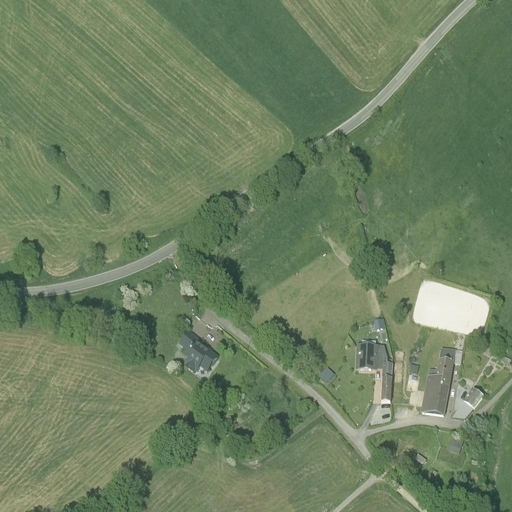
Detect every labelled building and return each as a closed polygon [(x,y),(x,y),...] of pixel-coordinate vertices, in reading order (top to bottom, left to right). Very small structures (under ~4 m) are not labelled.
[(384,321),(375,323),(377,332),(386,330),(384,321)] [(199,343),(188,336),(180,347),(189,354),(190,354),(196,345),(197,346),(199,343)] [(197,346),(196,345),(190,354),(189,354),(186,358),(191,362),(187,367),(196,374),(200,369),(207,374),(217,360),(197,346)] [(393,363),(387,363),(383,351),(358,350),(357,372),(371,373),(371,367),(384,368),(382,394),(391,394),(393,363)] [(454,355),(441,353),(438,374),(430,373),(429,380),(437,381),(449,383),(452,366),(454,355)] [(462,356),(454,354),(454,355),(452,366),(460,368),(462,356)] [(418,375),(419,368),(412,367),(411,374),(418,375)] [(321,378),(327,385),(335,376),(328,370),(321,378)] [(437,381),(429,380),(422,416),(430,417),(437,381)] [(449,383),(437,381),(430,417),(444,419),(449,383)] [(473,392),(464,405),(473,412),(483,399),(473,392)] [(391,394),(382,394),(381,406),(390,406),(391,394)] [(238,400),(230,409),(234,412),(242,404),(238,400)] [(473,412),(464,405),(452,420),(464,422),(473,412)] [(463,449),(449,444),(445,453),(460,458),(463,449)]
